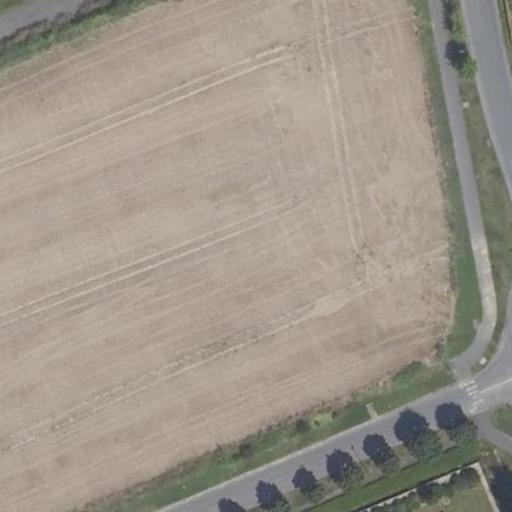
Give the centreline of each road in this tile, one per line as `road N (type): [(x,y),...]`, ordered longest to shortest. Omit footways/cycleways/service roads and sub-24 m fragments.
road 1 (tertiary): [(511,379),(200,511)]
road 2 (tertiary): [(511,140),(478,0)]
